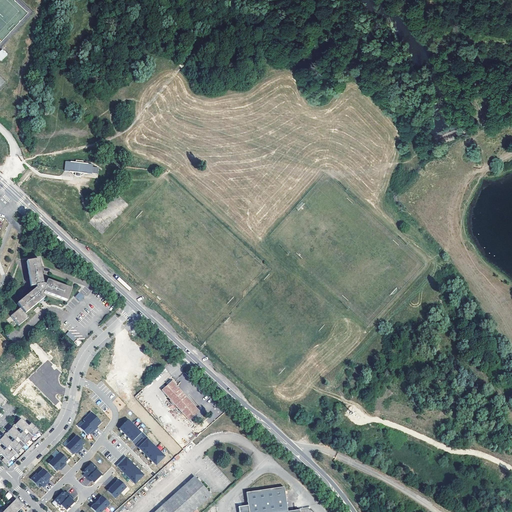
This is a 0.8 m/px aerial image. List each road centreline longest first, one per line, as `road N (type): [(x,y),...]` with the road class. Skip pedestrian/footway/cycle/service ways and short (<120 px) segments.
road 1 (secondary): [(296,453),(135,306)]
road 2 (secondary): [(135,306),(0,180)]
road 3 (unclassified): [(296,453),(335,454),(437,511)]
road 4 (residential): [(67,476),(114,416),(92,385),(75,380)]
road 5 (residential): [(75,380),(59,428),(7,478)]
